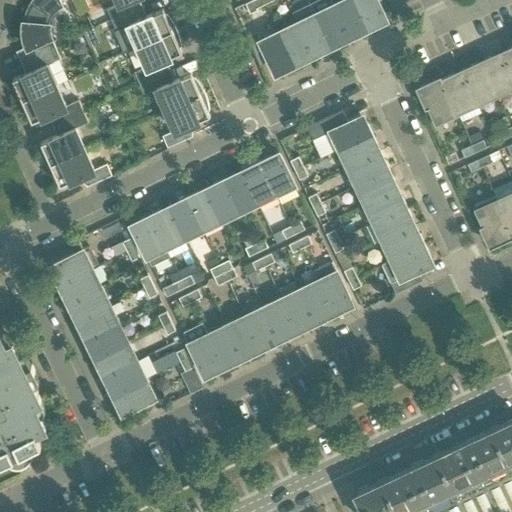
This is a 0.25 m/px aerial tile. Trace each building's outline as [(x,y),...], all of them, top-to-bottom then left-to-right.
[(64,7),(60,0),(32,0),(29,5),(25,15),(24,26),(24,36),(27,47),(17,51),(22,63),(56,47),(52,37),(50,30),(50,23),(53,16),(57,11),(64,7)] [(111,19),(136,8),(132,0),(118,0),(119,3),(106,8),(111,19)] [(257,8),(266,4),(264,0),(252,0),(246,3),(250,13),(258,10),(257,8)] [(334,4),(331,0),(316,0),(311,3),(316,13),(332,46),(342,41),(340,38),(349,34),(334,4)] [(358,33),(368,28),(354,0),(342,0),(334,4),(349,34),(357,30),(358,33)] [(354,0),(368,28),(379,23),(377,20),(386,16),(378,0),(354,0)] [(332,46),(316,13),(311,3),(292,12),(297,22),(312,52),(320,48),(321,51),(332,46)] [(138,46),(177,28),(174,23),(167,13),(165,13),(163,9),(141,19),(136,8),(111,19),(116,31),(129,25),(138,46)] [(304,56),(312,52),(297,22),(279,31),(295,64),(305,59),(304,56)] [(140,83),(165,72),(160,62),(182,52),(180,47),(182,47),(179,34),(177,28),(138,46),(147,66),(135,72),(140,83)] [(295,64),(279,31),(261,40),(259,36),(249,40),(260,66),(262,65),(260,62),(268,58),(274,70),(283,66),(285,69),(295,64)] [(19,102),(57,85),(48,64),(61,59),(56,47),(22,63),(31,59),(35,69),(13,79),(15,83),(14,84),(16,96),(19,102)] [(511,75),(511,47),(501,52),(511,75)] [(497,94),(511,86),(511,75),(501,52),(482,61),(497,94)] [(462,70),(477,103),(497,94),(482,61),(462,70)] [(457,112),(458,111),(477,103),(462,70),(442,79),(444,83),(457,112)] [(166,109),(205,92),(202,86),(195,76),(193,77),(191,72),(169,82),(165,72),(140,83),(145,94),(157,89),(166,109)] [(460,115),(458,111),(457,112),(444,83),(442,79),(422,88),(439,125),(460,115)] [(59,122),(84,111),(79,100),(66,106),(57,85),(19,102),(21,108),(29,118),(30,117),(32,122),(54,112),(59,122)] [(205,92),(166,109),(175,130),(163,135),(168,147),(193,136),(188,125),(210,115),(208,111),(210,110),(207,98),(205,92)] [(331,131),(339,149),(372,133),(368,123),(364,124),(360,115),(348,121),(343,110),(308,127),(313,138),(330,130),(331,131)] [(47,166),(85,149),(76,128),(89,122),(84,111),(59,122),(63,133),(41,142),(43,147),(42,148),(44,160),(47,166)] [(504,139),(511,135),(511,127),(501,132),(504,139)] [(348,167),(378,153),(374,145),(377,143),(372,133),(339,149),(348,167)] [(473,144),(476,152),(487,147),(484,139),(473,144)] [(462,149),(465,157),(476,152),(473,144),(462,149)] [(85,149),(47,166),(49,172),(57,182),(58,181),(60,185),(82,176),(87,186),(112,175),(107,164),(94,169),(85,149)] [(378,153),(348,167),(357,185),(390,170),(385,160),(382,161),(378,153)] [(479,159),(483,166),(494,161),(490,154),(479,159)] [(260,161),(276,194),(295,185),(281,155),(272,159),(270,156),(260,161)] [(295,170),(304,166),(299,156),(291,160),(295,170)] [(471,171),(483,166),(479,159),(468,164),(471,171)] [(258,203),(276,194),(260,161),(250,166),(252,169),(243,173),(258,203)] [(304,166),(295,170),(300,179),(308,175),(304,166)] [(390,170),(357,185),(366,204),(395,190),(392,182),(395,180),(390,170)] [(239,212),(258,203),(243,173),(235,177),(234,174),(224,179),(239,212)] [(221,221),(239,212),(224,179),(213,184),(215,187),(207,191),(221,221)] [(374,222),(407,207),(402,196),(399,198),(395,190),(366,204),(374,222)] [(203,230),(221,221),(207,191),(199,195),(197,192),(187,197),(203,230)] [(511,231),(511,192),(498,199),(497,199),(511,231)] [(313,206),(321,202),(317,193),(308,197),(313,206)] [(511,231),(497,199),(498,199),(496,195),(475,205),(492,241),(511,231)] [(184,239),(203,230),(187,197),(177,202),(178,205),(170,209),(184,239)] [(321,202),(313,206),(318,216),(326,212),(321,202)] [(383,241),(413,227),(409,218),(412,217),(407,207),(374,222),(383,241)] [(166,247),(184,239),(170,209),(162,213),(160,210),(150,215),(166,247)] [(171,256),(166,247),(150,215),(140,219),(141,223),(133,227),(151,265),(171,256)] [(292,225),(296,234),(305,229),(301,221),(292,225)] [(286,238),(296,234),(292,225),(282,230),(286,238)] [(392,259),(425,244),(420,233),(417,235),(413,227),(383,241),(391,259),(392,259)] [(331,243),(339,239),(335,229),(326,233),(331,243)] [(298,239),(303,248),(312,243),(308,235),(298,239)] [(127,251),(135,247),(131,238),(122,242),(127,251)] [(255,243),(259,252),(268,247),(264,239),(255,243)] [(293,252),(303,248),(298,239),(289,244),(293,252)] [(339,239),(331,243),(335,252),(344,248),(339,239)] [(249,256),(259,252),(255,243),(245,248),(249,256)] [(430,264),(426,255),(430,254),(425,244),(392,259),(391,259),(382,263),(396,293),(423,280),(418,270),(430,264)] [(135,247),(127,251),(132,261),(140,257),(135,247)] [(340,261),(348,257),(344,248),(335,252),(340,261)] [(60,284),(93,268),(83,249),(54,264),(58,273),(55,274),(60,284)] [(262,257),(266,266),(275,261),(271,253),(262,257)] [(256,270),(266,266),(262,257),(252,262),(256,270)] [(352,266),(348,257),(340,261),(344,270),(352,266)] [(224,272),(233,268),(229,260),(220,264),(224,272)] [(314,270),(318,279),(334,312),(344,307),(343,304),(351,300),(332,261),(314,270)] [(214,277),(224,272),(220,264),(210,269),(214,277)] [(349,280),(357,276),(352,266),(344,270),(349,280)] [(72,301),(102,287),(93,268),(60,284),(65,294),(68,293),(72,301)] [(224,272),(228,281),(237,276),(233,268),(224,272)] [(218,285),(228,281),(224,272),(214,277),(218,285)] [(145,288),(153,284),(149,274),(140,279),(145,288)] [(181,279),(185,287),(195,283),(191,274),(181,279)] [(357,276),(349,280),(353,289),(362,285),(357,276)] [(163,288),(167,296),(185,287),(181,279),(163,288)] [(300,288),(314,318),(322,314),(324,317),(334,312),(318,279),(300,288)] [(153,284),(145,288),(150,298),(158,293),(153,284)] [(102,287),(72,301),(76,309),(73,311),(78,321),(110,305),(102,287)] [(306,322),(314,318),(300,288),(281,297),(298,330),(307,325),(306,322)] [(188,293),(192,301),(202,297),(198,289),(188,293)] [(183,306),(192,301),(188,293),(179,298),(183,306)] [(281,297),(263,306),(278,336),(286,332),(287,335),(298,330),(281,297)] [(90,338),(119,323),(110,305),(78,321),(83,331),(86,330),(90,338)] [(263,306),(245,315),(261,348),(271,343),(269,340),(278,336),(263,306)] [(163,325),(171,321),(167,311),(158,315),(163,325)] [(226,324),(241,354),(249,350),(250,353),(261,348),(245,315),(226,324)] [(171,321),(163,325),(167,334),(176,330),(171,321)] [(202,322),(183,331),(203,372),(212,368),(214,371),(224,366),(208,333),(202,322)] [(119,323),(90,338),(94,346),(90,347),(95,358),(128,342),(119,323)] [(213,331),(208,333),(224,366),(234,361),(232,358),(241,354),(226,324),(213,331)] [(11,466),(14,467),(18,468),(21,467),(24,466),(26,464),(27,463),(29,460),(29,456),(29,453),(28,450),(42,443),(36,432),(46,427),(35,403),(41,400),(28,374),(35,371),(32,364),(25,367),(12,341),(6,344),(0,332),(0,463),(6,461),(8,464),(9,465),(11,466)] [(108,374),(137,360),(128,342),(95,358),(100,368),(104,366),(108,374)] [(181,361),(189,357),(184,348),(176,352),(181,361)] [(189,357),(181,361),(185,371),(194,367),(189,357)] [(137,360),(108,374),(112,383),(108,384),(113,394),(146,378),(137,360)] [(146,378),(113,394),(118,404),(121,403),(126,412),(155,397),(146,378)] [(511,511),(511,418),(465,440),(499,511),(511,511)] [(431,511),(499,511),(465,440),(437,453),(410,466),(431,511)] [(431,511),(410,466),(354,492),(363,511),(431,511)]
